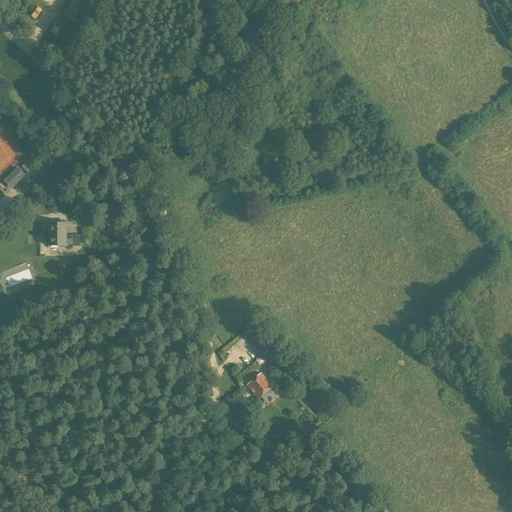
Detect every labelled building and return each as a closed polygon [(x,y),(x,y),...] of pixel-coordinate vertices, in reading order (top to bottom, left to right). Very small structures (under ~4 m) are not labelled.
[(22,168),(27,173),(31,169),(26,164),(22,168)] [(25,175),(17,167),(3,181),(11,189),(14,187),(19,192),(26,185),(27,186),(38,175),(32,169),(25,175)] [(78,247),(78,236),(66,236),(66,224),(49,224),(49,246),(66,246),(66,245),(72,245),(72,247),(78,247)] [(279,353),(255,326),(245,335),(270,362),(279,353)] [(272,388),(260,373),(247,385),(259,399),(272,388)]
